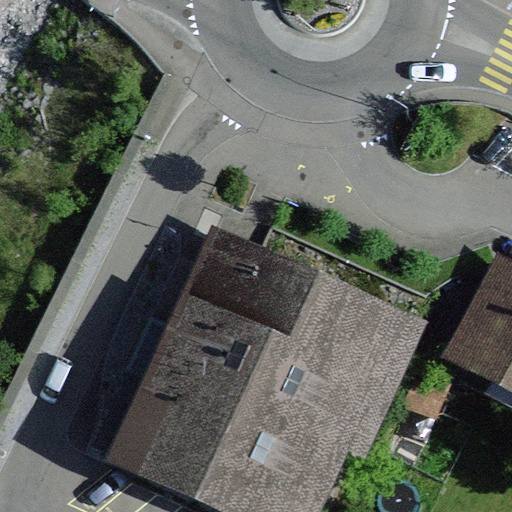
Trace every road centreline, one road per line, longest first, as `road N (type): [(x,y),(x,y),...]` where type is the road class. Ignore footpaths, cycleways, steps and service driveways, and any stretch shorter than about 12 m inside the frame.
road 1 (residential): [(359,91),(352,134),(384,189),(422,205),(511,208)]
road 2 (primary): [(230,24),(243,53),(294,91),(359,91)]
